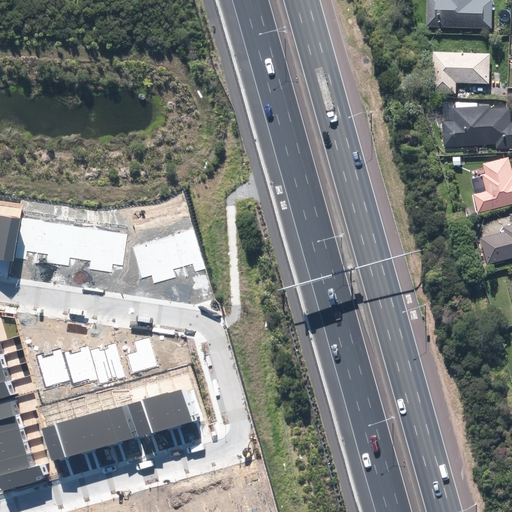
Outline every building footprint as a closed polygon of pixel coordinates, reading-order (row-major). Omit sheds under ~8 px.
[(429,0),(428,25),(492,27),(492,0),(429,0)] [(493,50),(435,50),(435,89),(458,90),(458,79),(493,79),(493,50)] [(511,105),(456,103),(455,119),(455,120),(444,120),(444,143),(498,142),(499,146),(511,144),(511,105)] [(483,210),(511,202),(511,155),(487,162),(490,173),(485,174),(489,188),(478,191),(483,210)] [(20,219),(0,215),(0,259),(13,261),(20,219)] [(38,253),(43,221),(22,218),(16,258),(26,259),(28,251),(38,253)] [(65,224),(43,221),(38,253),(49,254),(47,263),(58,264),(65,224)] [(80,259),(85,228),(65,224),(58,264),(69,266),(70,257),(80,259)] [(508,232),(485,236),(489,258),(511,253),(511,225),(507,227),(508,232)] [(107,231),(85,228),(80,259),(91,261),(90,269),(101,271),(107,231)] [(174,235),(183,266),(193,263),(196,272),(206,269),(194,229),(174,235)] [(123,266),(128,234),(107,231),(101,271),(112,273),(113,264),(123,266)] [(183,266),(174,235),(154,240),(166,280),(175,277),(173,269),(183,266)] [(166,280),(154,240),(133,247),(142,278),(152,275),(154,283),(166,280)] [(137,352),(127,354),(132,372),(157,365),(149,337),(134,342),(137,352)] [(108,349),(104,350),(113,381),(125,377),(115,343),(107,345),(108,349)] [(80,351),(76,352),(85,383),(97,379),(89,350),(88,345),(79,347),(80,351)] [(53,353),(49,355),(58,385),(70,382),(62,352),(60,347),(52,350),(53,353)] [(113,381),(104,350),(100,351),(99,348),(89,350),(97,379),(99,385),(113,381)] [(85,383),(76,352),(72,353),(71,349),(62,352),(70,382),(72,386),(85,383)] [(58,385),(49,355),(45,356),(44,352),(35,354),(45,389),(58,385)] [(0,383),(11,380),(8,367),(0,369),(0,383)] [(0,398),(15,394),(11,380),(0,383),(0,398)] [(193,386),(182,389),(190,422),(201,419),(193,386)] [(182,389),(168,393),(177,426),(190,422),(182,389)] [(168,393),(148,398),(157,431),(177,426),(168,393)] [(148,398),(133,403),(142,435),(157,431),(148,398)] [(0,418),(19,413),(15,399),(0,404),(0,418)] [(133,403),(118,407),(127,440),(142,435),(133,403)] [(118,407),(102,411),(112,444),(127,440),(118,407)] [(102,411),(87,415),(96,448),(112,444),(102,411)] [(0,433),(23,426),(19,413),(0,418),(0,433)] [(87,415),(72,420),(81,453),(96,448),(87,415)] [(72,420),(57,424),(66,457),(81,453),(72,420)] [(57,424),(41,429),(51,461),(66,457),(57,424)] [(0,448),(28,440),(23,426),(0,433),(0,448)] [(0,462),(31,453),(28,440),(0,448),(0,462)] [(0,476),(35,466),(31,453),(0,462),(0,476)] [(48,474),(45,463),(35,466),(0,476),(0,487),(1,492),(45,478),(44,475),(48,474)]
